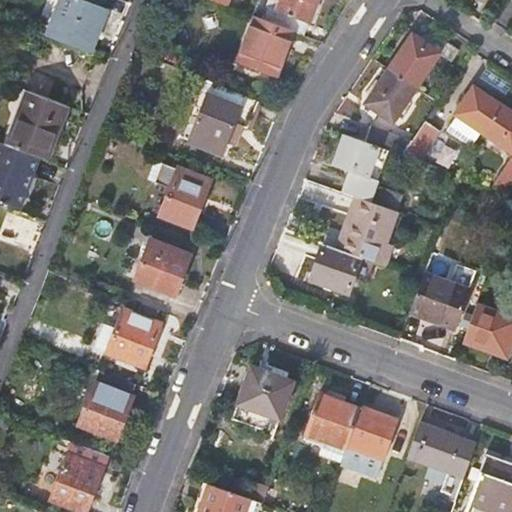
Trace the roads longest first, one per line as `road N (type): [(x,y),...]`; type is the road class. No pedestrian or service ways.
road 1 (residential): [(148,0),(0,370)]
road 2 (residential): [(223,307),(311,112),(386,0)]
road 3 (residential): [(223,307),(511,415)]
road 4 (residential): [(149,511),(223,307)]
